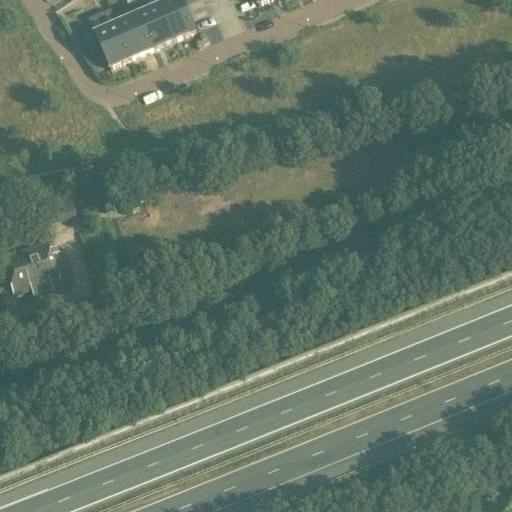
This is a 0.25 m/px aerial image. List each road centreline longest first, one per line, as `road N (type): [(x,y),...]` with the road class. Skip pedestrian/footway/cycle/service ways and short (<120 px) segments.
road 1 (motorway): [(511,319),(29,511)]
road 2 (residential): [(29,0),(92,92),(105,98),(348,0)]
road 3 (motorway): [(174,511),(511,375)]
